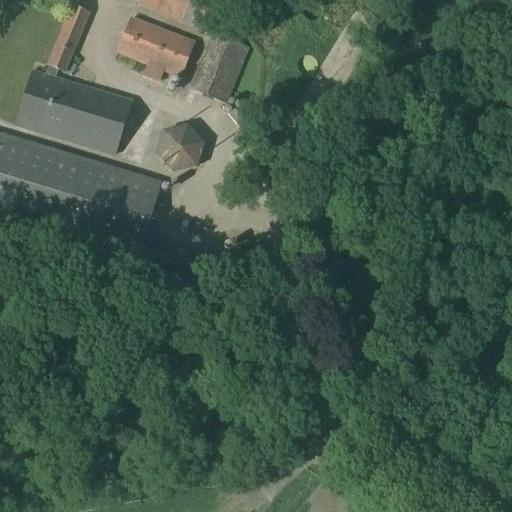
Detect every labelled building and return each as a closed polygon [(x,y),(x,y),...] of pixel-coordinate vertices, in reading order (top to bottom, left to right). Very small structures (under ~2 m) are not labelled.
[(199,31),(211,0),(137,0),(136,4),(199,31)] [(88,16),(71,9),(45,67),(63,76),(88,16)] [(129,20),(115,56),(145,67),(141,78),(158,85),(163,73),(179,81),(193,46),(129,20)] [(247,51),(209,36),(187,93),(225,108),(247,51)] [(112,158),(130,104),(32,75),(16,127),(112,158)] [(197,157),(191,118),(159,123),(165,162),(197,157)] [(0,134),(0,218),(99,251),(125,173),(0,134)] [(125,173),(99,251),(137,263),(161,184),(125,173)] [(144,277),(205,298),(215,264),(154,244),(144,277)]
